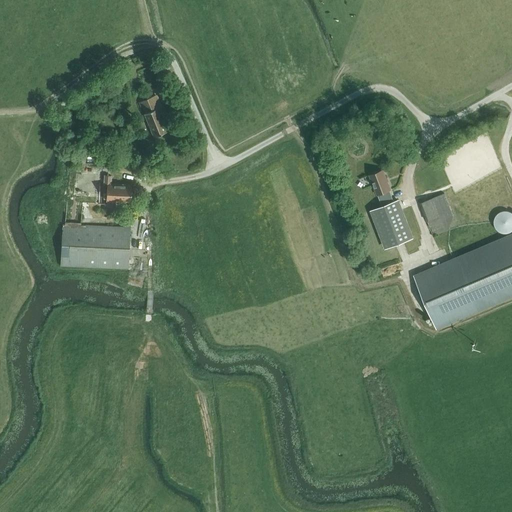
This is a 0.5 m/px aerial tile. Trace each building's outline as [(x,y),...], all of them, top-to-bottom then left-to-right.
[(140,62),(151,58),(149,52),(138,56),(140,62)] [(142,107),(144,112),(145,113),(144,113),(154,137),(172,129),(163,105),(161,106),(157,94),(138,102),(140,107),(142,107)] [(75,162),(71,162),(65,224),(63,224),(61,265),(127,269),(129,227),(80,225),(82,203),(106,204),(106,201),(130,202),(131,185),(111,183),(111,176),(108,175),(109,165),(97,164),(97,157),(86,156),(86,155),(76,155),(75,162)] [(383,170),(368,175),(376,196),(377,195),(381,206),(393,201),(389,190),(390,190),(383,170)] [(432,198),(420,203),(432,235),(448,229),(453,216),(444,193),(432,198)] [(381,206),(369,210),(382,248),(412,238),(397,200),(393,201),(381,206)] [(511,211),(511,212),(510,211),(508,210),(506,210),(504,210),(502,211),(500,212),(498,213),(495,217),(495,219),(494,220),(494,223),(495,225),(496,227),(496,229),(498,230),(499,231),(501,232),(503,233),(505,233),(507,233),(510,232),(511,231),(511,230),(511,211)] [(511,234),(415,276),(437,326),(511,294),(511,234)]
